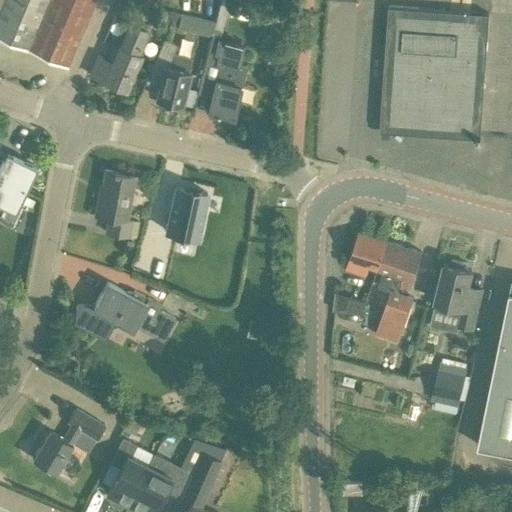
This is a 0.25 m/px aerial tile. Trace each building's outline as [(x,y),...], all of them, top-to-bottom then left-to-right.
[(0,0),(0,35),(66,63),(91,0),(0,0)] [(272,29),(274,17),(276,7),(251,3),(247,18),(246,24),(272,29)] [(511,76),(511,55),(486,54),(489,15),(389,8),(380,133),(480,140),(485,74),(511,76)] [(190,31),(193,16),(180,13),(177,27),(177,28),(190,31)] [(136,52),(146,29),(130,23),(120,45),(119,44),(112,60),(100,55),(92,74),(126,89),(141,55),(136,52)] [(231,116),(245,64),(238,62),(242,44),(219,39),(222,30),(213,28),(208,50),(219,53),(217,64),(219,65),(208,110),(231,116)] [(181,103),(190,69),(189,69),(193,50),(164,38),(155,58),(166,60),(157,97),(160,98),(160,105),(175,108),(178,102),(181,103)] [(267,53),(279,55),(281,46),(269,44),(267,53)] [(0,197),(15,205),(21,194),(33,168),(14,158),(12,157),(12,156),(8,154),(5,153),(0,150),(0,197)] [(136,237),(139,221),(133,220),(133,218),(126,216),(134,175),(105,170),(96,214),(107,216),(104,231),(136,237)] [(179,183),(170,228),(201,234),(210,189),(179,183)] [(36,227),(45,201),(32,197),(23,223),(36,227)] [(379,270),(389,242),(360,233),(348,269),(366,275),(369,267),(379,270)] [(389,242),(379,270),(385,272),(380,288),(392,292),(378,334),(402,342),(416,299),(400,294),(402,288),(411,291),(423,254),(389,242)] [(85,276),(82,258),(70,261),(73,278),(85,276)] [(473,270),(469,269),(468,263),(453,260),(449,265),(445,264),(437,302),(436,308),(462,315),(459,327),(474,330),(483,290),(469,287),(473,270)] [(172,316),(106,282),(95,303),(76,301),(73,323),(104,340),(116,318),(132,327),(134,323),(139,326),(160,338),(172,316)] [(511,291),(510,291),(478,444),(511,451),(511,291)] [(352,297),(347,311),(362,313),(366,302),(352,297)] [(257,337),(260,322),(250,320),(246,334),(257,337)] [(465,399),(470,378),(465,377),(468,366),(440,360),(431,398),(436,399),(434,408),(456,413),(460,398),(465,399)] [(96,439),(105,424),(76,407),(68,420),(72,423),(63,437),(49,428),(32,458),(56,473),(72,443),(72,442),(80,429),(96,439)] [(220,458),(225,447),(226,446),(208,438),(203,449),(200,448),(180,495),(202,505),(222,459),(220,458)] [(150,467),(131,458),(137,447),(122,440),(111,463),(121,469),(107,497),(129,508),(150,467)] [(150,467),(129,508),(136,511),(155,511),(166,491),(176,496),(188,472),(155,456),(150,467)] [(351,495),(363,495),(363,493),(364,493),(364,489),(363,489),(363,485),(362,481),(343,481),(343,495),(351,495)] [(212,511),(191,502),(186,511),(212,511)]
